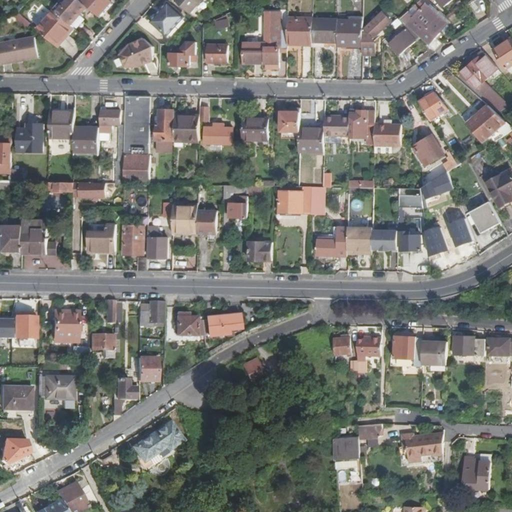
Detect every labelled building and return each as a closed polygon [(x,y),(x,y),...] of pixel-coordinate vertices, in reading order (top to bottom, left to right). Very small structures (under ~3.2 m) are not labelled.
[(62,0),(53,10),(55,12),(70,25),(87,6),(82,1),(79,0),(62,0)] [(79,0),(82,1),(87,6),(99,17),(111,3),(108,0),(79,0)] [(203,0),(185,0),(196,8),(203,0)] [(160,15),(159,14),(152,22),(168,35),(185,17),(169,3),(163,11),(163,12),(160,15)] [(403,23),(416,34),(419,37),(436,52),(443,45),(438,40),(442,35),(439,32),(446,25),(425,7),(413,18),(407,12),(399,19),(403,23)] [(39,30),(57,46),(73,28),(70,25),(55,12),(39,30)] [(363,47),(363,56),(375,56),(376,44),(374,38),(391,22),(383,14),(366,30),(363,30),(363,47)] [(230,26),(228,15),(216,20),(218,29),(230,26)] [(288,48),(288,40),(283,40),(283,15),(267,15),(266,44),(266,64),(288,64),(288,56),(288,48)] [(338,46),(363,47),(363,30),(364,18),(349,17),(349,21),(338,21),(338,43),(338,46)] [(313,42),(313,20),(289,19),(288,40),(288,48),(299,48),(299,45),(313,45),(313,42)] [(338,20),(313,20),(313,42),(338,43),(338,21),(338,20)] [(403,23),(398,28),(403,32),(390,44),(400,55),(416,42),(415,41),(419,37),(416,34),(403,23)] [(439,32),(442,35),(448,27),(446,25),(439,32)] [(34,38),(0,44),(0,54),(2,64),(38,58),(34,38)] [(155,46),(145,38),(131,44),(118,58),(127,66),(147,60),(155,46)] [(511,40),(495,52),(507,69),(511,65),(511,40)] [(181,54),(171,54),(171,67),(192,67),(192,63),(197,63),(198,43),(189,43),(182,50),(181,54)] [(245,63),(266,64),(266,44),(245,44),(245,63)] [(228,47),(208,47),(208,63),(228,63),(228,47)] [(297,57),(288,56),(288,64),(288,70),(304,71),(305,50),(298,50),(297,57)] [(460,74),(502,111),(510,106),(485,82),(499,69),(484,53),(460,74)] [(435,93),(420,103),(431,121),(449,111),(435,93)] [(127,96),(126,126),(125,184),(150,184),(150,167),(151,97),(127,96)] [(467,124),(483,143),(498,131),(504,137),(511,132),(511,127),(489,106),(467,124)] [(157,141),(176,141),(176,116),(176,111),(160,110),(160,125),(157,125),(157,141)] [(121,111),(101,111),(100,125),(121,125),(121,111)] [(368,146),(375,146),(376,124),(376,111),(359,111),(359,113),(351,113),(351,118),(350,136),(350,138),(368,138),(368,146)] [(50,112),(50,138),(75,139),(75,127),(76,112),(50,112)] [(301,112),(282,112),(282,132),(300,132),(301,112)] [(176,142),(200,143),(201,116),(176,116),(176,141),(176,142)] [(337,117),(326,117),(326,128),(326,136),(350,136),(351,118),(337,118),(337,117)] [(269,119),(245,118),(245,141),(269,141),(269,119)] [(215,128),(205,127),(205,144),(213,145),(213,150),(221,150),(221,145),(233,145),(234,128),(224,128),(224,124),(215,124),(215,128)] [(375,146),(402,147),(402,126),(386,125),(386,124),(376,124),(375,146)] [(27,129),(19,129),(19,152),(44,152),(44,125),(27,125),(27,129)] [(116,158),(116,184),(123,184),(125,184),(126,126),(120,126),(119,158),(116,158)] [(75,139),(75,153),(100,153),(100,128),(75,127),(75,139)] [(301,127),(301,152),(326,153),(326,136),(326,128),(301,127)] [(426,166),(445,155),(433,136),(414,148),(426,166)] [(12,144),(0,143),(0,172),(12,173),(12,169),(12,144)] [(173,144),(158,143),(158,152),(173,153),(173,144)] [(458,166),(465,162),(461,156),(455,160),(458,166)] [(449,172),(458,166),(455,160),(454,159),(445,165),(449,172)] [(20,170),(12,169),(12,173),(12,181),(16,181),(20,181),(20,170)] [(312,187),(325,187),(325,170),(315,170),(315,177),(311,177),(311,181),(300,181),(300,187),(304,187),(312,187)] [(511,171),(511,170),(487,183),(500,207),(511,200),(511,171)] [(422,200),(423,209),(427,208),(426,200),(455,188),(449,172),(421,190),(421,191),(422,200)] [(16,181),(12,181),(0,181),(0,189),(16,189),(16,181)] [(49,188),(49,192),(75,192),(75,183),(49,182),(49,188)] [(123,200),(123,184),(116,184),(115,184),(114,200),(123,200)] [(224,185),(224,198),(230,199),(230,193),(250,193),(250,186),(237,186),(227,185),(224,185)] [(261,194),(261,186),(250,186),(250,193),(250,194),(261,194)] [(312,187),(304,187),(304,192),(280,192),(280,212),(311,213),(312,187)] [(105,188),(82,188),(81,198),(105,198),(105,188)] [(404,191),(404,202),(412,202),(412,200),(422,200),(421,191),(404,191)] [(249,217),(250,196),(238,196),(238,205),(229,205),(229,217),(249,217)] [(494,203),(472,210),(480,233),(502,225),(494,203)] [(174,217),(175,206),(175,204),(165,204),(165,217),(174,217)] [(461,236),(472,232),(462,205),(455,208),(457,214),(453,216),(461,236)] [(175,206),(174,217),(174,232),(199,233),(199,232),(199,210),(199,207),(175,206)] [(210,211),(199,210),(199,232),(200,232),(209,232),(217,232),(218,211),(214,211),(210,211)] [(24,221),(24,226),(23,252),(23,254),(48,254),(48,243),(49,221),(24,221)] [(23,252),(24,226),(4,226),(4,248),(14,248),(14,251),(23,252)] [(108,226),(108,234),(78,233),(78,251),(117,252),(117,226),(108,226)] [(149,228),(148,257),(169,257),(169,238),(159,238),(159,227),(149,228)] [(65,256),(73,256),(74,230),(66,230),(65,256)] [(399,230),(374,230),(374,248),(381,249),(381,250),(391,250),(391,249),(398,249),(399,230)] [(124,231),(124,255),(144,255),(144,231),(124,231)] [(411,233),(401,233),(401,251),(423,251),(423,240),(411,240),(411,233)] [(319,256),(349,257),(349,241),(343,241),(343,240),(319,240),(319,256)] [(267,243),(248,242),(248,261),(267,261),(267,260),(274,260),(274,244),(267,243)] [(48,243),(48,254),(57,255),(57,243),(48,243)] [(139,270),(148,270),(148,257),(140,257),(139,270)] [(433,275),(431,262),(422,264),(424,275),(433,275)] [(116,301),(106,301),(106,323),(116,324),(116,317),(116,305),(116,301)] [(140,309),(140,326),(162,327),(162,324),(165,324),(165,302),(150,302),(150,309),(140,309)] [(77,339),(77,344),(77,354),(74,354),(74,358),(89,358),(90,320),(80,319),(80,314),(65,314),(65,311),(55,311),(54,344),(67,344),(67,339),(77,339)] [(202,320),(204,337),(229,335),(229,333),(235,333),(235,331),(241,331),(241,315),(228,315),(228,319),(202,320)] [(204,337),(202,320),(197,320),(197,318),(177,317),(176,336),(191,336),(192,337),(204,337)] [(36,318),(15,318),(14,339),(36,339),(36,318)] [(13,320),(0,319),(0,344),(1,345),(1,339),(12,340),(13,320)] [(114,351),(115,351),(115,337),(91,336),(91,351),(104,351),(104,359),(113,359),(114,351)] [(382,356),(383,338),(365,337),(365,340),(358,340),(359,362),(359,370),(359,374),(367,374),(367,356),(382,356)] [(476,337),(455,337),(454,355),(485,356),(486,341),(476,340),(476,337)] [(334,340),(336,356),(352,355),(351,338),(334,340)] [(415,367),(423,368),(423,366),(424,339),(418,339),(418,338),(396,338),(395,359),(415,359),(415,367)] [(423,366),(447,366),(448,343),(432,343),(432,339),(424,339),(423,366)] [(511,340),(488,339),(487,356),(511,356),(511,341),(511,340)] [(158,359),(139,358),(139,382),(158,382),(158,359)] [(258,361),(244,367),(250,380),(264,374),(258,361)] [(73,377),(45,377),(45,400),(73,400),(73,377)] [(114,400),(114,416),(122,416),(122,400),(135,400),(135,387),(129,387),(130,380),(117,380),(116,400),(114,400)] [(32,388),(3,387),(2,410),(32,411),(32,388)] [(170,423),(133,449),(143,463),(165,447),(168,452),(183,442),(170,423)] [(384,432),(383,427),(359,427),(360,439),(361,446),(365,446),(365,438),(379,435),(380,432),(384,432)] [(444,452),(445,433),(416,436),(416,433),(405,434),(406,446),(409,446),(411,460),(424,459),(424,452),(437,451),(437,452),(444,452)] [(358,458),(362,458),(361,446),(360,439),(335,441),(338,469),(359,468),(358,458)] [(491,490),(492,462),(481,462),(481,467),(474,466),(474,458),(465,458),(464,485),(470,486),(470,489),(491,490)] [(348,472),(340,472),(340,480),(349,480),(348,472)] [(76,483),(57,493),(61,501),(66,511),(81,511),(89,508),(76,483)] [(87,503),(94,501),(88,486),(81,489),(87,503)] [(66,511),(61,501),(39,511),(66,511)]
